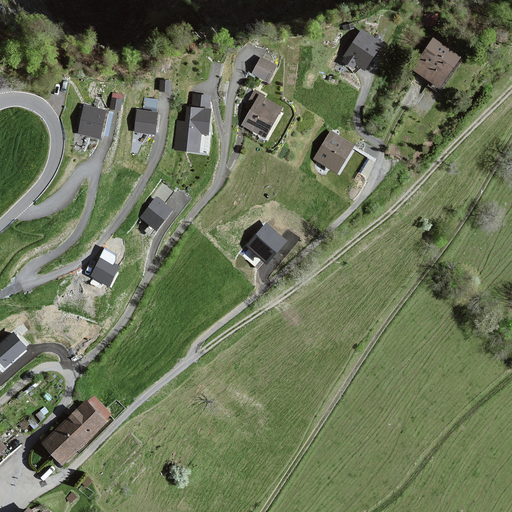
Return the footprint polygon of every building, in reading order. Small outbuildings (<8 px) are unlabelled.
[(438,14),(422,14),(421,26),(438,27),(438,14)] [(361,32),(345,56),(346,57),(344,61),(354,68),(356,64),(364,70),(380,45),(361,32)] [(459,58),(435,42),(415,70),(439,86),(459,58)] [(294,66),(308,76),(322,59),(309,48),(294,66)] [(14,79),(33,89),(48,61),(29,51),(14,79)] [(261,58),(253,73),(269,82),(277,67),(261,58)] [(171,81),(161,81),(160,91),(170,92),(171,81)] [(253,111),(245,125),(266,137),(281,108),(264,99),(266,96),(256,91),(247,107),(253,111)] [(186,123),(178,122),(175,149),(199,153),(202,134),(208,135),(211,110),(208,110),(210,97),(194,95),(192,108),(188,108),(186,123)] [(122,100),(112,99),(111,109),(120,111),(122,100)] [(107,111),(85,107),(79,134),(101,139),(107,111)] [(156,114),(138,112),(136,131),(153,133),(156,114)] [(351,146),(331,134),(316,159),(337,171),(351,146)] [(173,211),(157,198),(142,217),(158,230),(173,211)] [(286,241),(267,224),(248,246),(267,262),(286,241)] [(115,266),(101,259),(92,276),(109,285),(120,266),(116,264),(115,266)] [(26,348),(14,334),(0,345),(0,359),(5,366),(26,348)] [(87,402),(45,443),(65,464),(107,423),(87,402)]
